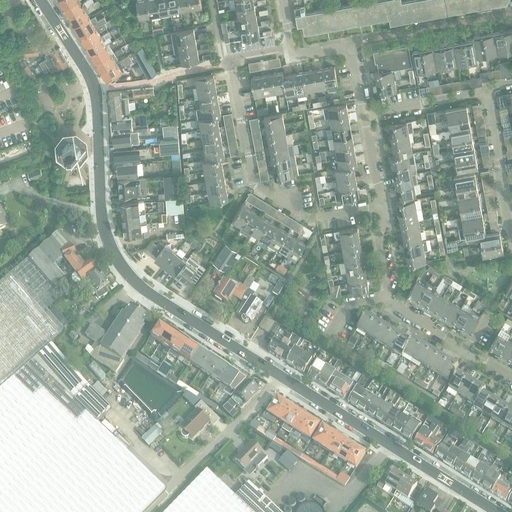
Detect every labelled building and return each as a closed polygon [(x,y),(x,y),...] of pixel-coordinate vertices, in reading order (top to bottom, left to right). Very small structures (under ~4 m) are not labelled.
[(58,0),(63,9),(78,0),(58,0)] [(78,0),(63,9),(69,17),(94,2),(92,0),(87,0),(81,4),(78,0)] [(100,0),(97,0),(94,2),(69,17),(74,26),(89,17),(86,13),(103,3),(100,0)] [(140,18),(150,16),(147,0),(140,0),(137,1),(140,18)] [(158,0),(147,0),(150,16),(161,14),(158,0)] [(168,0),(158,0),(161,14),(171,12),(168,0)] [(179,0),(168,0),(171,12),(181,10),(179,0)] [(189,0),(179,0),(181,10),(191,9),(189,0)] [(200,0),(189,0),(191,9),(202,7),(200,0)] [(235,0),(237,8),(254,5),(253,0),(235,0)] [(406,0),(401,1),(400,0),(371,0),(301,13),(299,7),(294,8),(296,17),(297,26),(302,25),(304,33),(389,18),(390,23),(506,2),(507,0),(406,0)] [(237,8),(238,19),(256,15),(254,5),(237,8)] [(234,30),(240,29),(258,26),(256,15),(238,19),(232,20),(234,30)] [(75,28),(80,37),(104,23),(106,21),(104,17),(97,21),(94,16),(75,28)] [(106,21),(104,23),(107,26),(114,22),(112,18),(106,21)] [(107,26),(104,23),(80,37),(85,45),(100,36),(98,33),(107,27),(107,26)] [(260,36),(258,26),(240,29),(242,40),(260,36)] [(171,33),(173,44),(196,39),(194,29),(176,32),(171,33)] [(511,29),(503,31),(507,51),(511,50),(511,29)] [(90,54),(106,45),(112,41),(110,37),(111,36),(109,31),(100,36),(85,45),(90,54)] [(503,31),(493,33),(497,53),(507,51),(503,31)] [(493,33),(483,35),(487,55),(497,53),(493,33)] [(473,41),(476,57),(487,55),(483,35),(472,37),(473,41)] [(175,55),(180,54),(198,50),(196,39),(173,44),(175,55)] [(118,44),(115,40),(112,41),(106,45),(90,54),(95,63),(111,54),(108,50),(118,44)] [(463,43),(467,63),(468,67),(478,65),(477,61),(476,57),(473,41),(463,43)] [(457,65),(467,63),(463,43),(453,44),(457,65)] [(453,44),(443,46),(446,66),(457,65),(453,44)] [(377,62),(379,71),(379,72),(392,70),(412,66),(408,45),(373,51),(375,63),(377,62)] [(443,46),(433,48),(437,68),(446,66),(443,46)] [(39,56),(37,47),(24,48),(25,57),(39,56)] [(51,70),(69,63),(60,48),(45,54),(47,58),(44,60),(51,70)] [(121,48),(111,54),(95,63),(100,71),(116,62),(113,58),(123,52),(121,48)] [(133,52),(132,53),(147,78),(156,73),(141,48),(135,51),(133,52)] [(433,48),(423,50),(426,70),(437,68),(433,48)] [(200,60),(198,50),(180,54),(182,64),(200,60)] [(416,72),(426,70),(423,50),(412,52),(416,72)] [(128,55),(116,62),(100,71),(105,79),(108,80),(124,70),(122,67),(132,61),(128,55)] [(24,61),(21,64),(24,68),(23,68),(28,75),(29,75),(33,80),(34,80),(36,79),(32,72),(27,65),(24,61)] [(509,61),(499,63),(500,69),(502,78),(511,76),(511,75),(511,74),(510,66),(509,61)] [(323,69),(327,87),(328,92),(338,90),(334,67),(323,69)] [(323,69),(313,71),(316,89),(327,87),(323,69)] [(374,72),(376,84),(394,80),(392,70),(379,72),(379,71),(374,72)] [(313,71),(303,73),(306,91),(316,89),(313,71)] [(282,72),(272,74),(275,92),(284,90),(285,90),(282,76),(283,76),(282,72)] [(303,73),(292,74),(296,92),(306,91),(303,73)] [(194,78),(197,88),(215,85),(213,74),(194,78)] [(272,74),(261,76),(265,94),(275,92),(272,74)] [(292,74),(283,76),(282,76),(285,90),(284,90),(285,94),(296,92),(292,74)] [(254,96),(265,94),(261,76),(251,78),(254,96)] [(396,90),(394,80),(376,84),(378,94),(396,90)] [(192,89),(194,99),(217,95),(215,85),(197,88),(192,89)] [(133,97),(153,94),(152,88),(133,90),(133,97)] [(123,112),(129,111),(127,96),(121,97),(121,91),(107,93),(110,116),(123,114),(123,112)] [(194,99),(196,109),(219,105),(217,95),(194,99)] [(324,118),(330,117),(348,114),(346,103),(328,107),(323,108),(324,118)] [(198,119),(199,120),(217,116),(221,116),(219,105),(196,109),(196,110),(197,119),(198,119)] [(446,109),(448,120),(468,117),(467,106),(446,109)] [(427,112),(429,122),(436,121),(435,111),(427,112)] [(264,117),(266,128),(284,124),(282,114),(264,117)] [(330,117),(332,128),(350,124),(348,114),(330,117)] [(219,126),(217,116),(199,120),(201,130),(219,126)] [(112,132),(148,128),(147,123),(132,125),(131,117),(110,120),(112,132)] [(448,120),(450,131),(470,127),(468,117),(448,120)] [(389,125),(391,136),(408,133),(414,132),(412,121),(389,125)] [(266,128),(268,138),(286,134),(284,124),(266,128)] [(332,128),(334,138),(352,135),(350,124),(332,128)] [(221,136),(219,126),(201,130),(203,140),(221,136)] [(450,131),(452,141),(472,137),(470,127),(450,131)] [(138,131),(112,134),(114,146),(139,143),(138,131)] [(391,136),(393,146),(410,143),(408,133),(391,136)] [(268,138),(270,148),(287,144),(286,134),(268,138)] [(334,138),(336,148),(353,145),(352,135),(334,138)] [(221,136),(203,140),(205,150),(223,147),(221,136)] [(452,141),(454,151),(474,147),(472,137),(452,141)] [(61,145),(61,146),(58,146),(57,148),(57,152),(59,153),(62,153),(62,154),(63,154),(67,157),(67,158),(69,158),(75,157),(76,157),(76,156),(80,152),(81,150),(80,144),(79,143),(74,139),(73,138),(73,139),(67,139),(65,140),(66,140),(62,145),(61,145)] [(160,141),(153,142),(154,152),(161,151),(161,152),(176,151),(179,151),(178,139),(160,140),(160,141)] [(253,141),(255,151),(264,149),(262,140),(253,141)] [(393,146),(394,156),(408,154),(412,154),(410,143),(393,146)] [(270,148),(272,158),(294,154),(292,144),(287,144),(270,148)] [(336,148),(337,158),(355,155),(353,145),(336,148)] [(131,150),(115,151),(115,163),(139,161),(139,154),(147,153),(147,152),(146,149),(146,147),(131,149),(131,150)] [(225,157),(223,147),(205,150),(207,160),(221,158),(225,157)] [(454,151),(456,161),(476,158),(474,147),(454,151)] [(391,157),(393,167),(410,164),(415,163),(413,153),(412,154),(408,154),(394,156),(391,157)] [(272,158),(273,168),(296,164),(294,154),(272,158)] [(337,158),(339,168),(339,169),(353,166),(353,167),(357,166),(355,155),(337,158)] [(202,161),(204,171),(223,168),(221,158),(207,160),(202,161)] [(478,168),(476,158),(456,161),(457,172),(478,168)] [(181,175),(180,159),(172,160),(173,176),(181,175)] [(118,177),(140,174),(143,174),(142,162),(116,165),(118,177)] [(298,175),(296,164),(273,168),(275,179),(298,175)] [(393,167),(395,178),(412,175),(410,164),(393,167)] [(31,180),(42,175),(39,166),(27,171),(31,180)] [(335,169),(337,180),(355,177),(353,167),(353,166),(339,169),(339,168),(335,169)] [(206,181),(225,178),(223,168),(204,171),(206,181)] [(454,176),(456,187),(476,183),(474,173),(454,176)] [(395,178),(396,187),(414,184),(412,175),(395,178)] [(337,180),(339,190),(357,187),(355,177),(337,180)] [(145,178),(119,179),(120,196),(146,194),(145,178)] [(225,178),(206,181),(208,192),(227,188),(225,178)] [(456,187),(458,197),(478,194),(476,183),(456,187)] [(416,195),(414,184),(396,187),(398,198),(416,195)] [(171,198),(183,197),(182,186),(170,187),(171,198)] [(359,198),(357,187),(339,190),(334,191),(336,202),(359,198)] [(229,199),(227,188),(208,192),(210,202),(229,199)] [(458,197),(460,208),(480,204),(478,194),(458,197)] [(183,197),(171,198),(166,199),(167,214),(184,213),(183,197)] [(397,202),(399,213),(417,210),(415,199),(397,202)] [(121,205),(122,216),(144,213),(143,202),(121,205)] [(233,219),(242,225),(252,210),(243,204),(233,219)] [(460,208),(462,218),(482,214),(480,204),(460,208)] [(0,229),(9,225),(0,209),(0,229)] [(239,231),(248,236),(261,215),(252,210),(242,225),(239,231)] [(399,213),(401,224),(418,220),(417,210),(399,213)] [(122,216),(123,227),(146,224),(144,213),(122,216)] [(457,219),(458,229),(484,225),(482,214),(462,218),(457,219)] [(256,243),(260,236),(269,221),(261,215),(248,236),(247,237),(256,243)] [(401,224),(402,234),(420,231),(418,220),(401,224)] [(260,236),(269,242),(279,227),(269,221),(260,236)] [(146,228),(146,224),(123,227),(124,237),(135,236),(135,238),(147,237),(150,234),(149,230),(146,228)] [(465,239),(480,236),(485,235),(485,234),(484,225),(458,229),(460,240),(465,239)] [(288,232),(279,227),(269,242),(278,248),(288,232)] [(339,231),(341,242),(359,239),(357,228),(339,231)] [(402,234),(404,244),(422,241),(420,231),(402,234)] [(60,232),(28,259),(53,287),(63,278),(54,267),(63,259),(59,253),(62,251),(70,244),(60,232)] [(297,238),(288,232),(278,248),(287,254),(297,238)] [(480,236),(481,246),(501,242),(499,232),(485,234),(485,235),(480,236)] [(189,245),(193,248),(198,241),(194,238),(189,245)] [(305,243),(297,238),(287,254),(295,258),(305,243)] [(341,242),(343,252),(361,249),(359,239),(341,242)] [(406,254),(424,251),(427,250),(426,240),(422,241),(404,244),(406,254)] [(198,241),(194,246),(199,250),(203,245),(198,241)] [(155,257),(166,266),(176,252),(166,244),(164,246),(159,242),(156,245),(153,242),(148,248),(157,255),(155,257)] [(503,253),(501,242),(481,246),(483,256),(503,253)] [(224,271),(237,251),(225,244),(213,264),(224,271)] [(62,251),(59,253),(63,259),(75,274),(74,274),(73,275),(72,277),(72,278),(72,280),(72,281),(73,282),(74,283),(75,284),(76,284),(78,284),(79,284),(80,283),(81,283),(88,292),(94,288),(97,293),(96,296),(98,299),(102,299),(109,294),(105,288),(109,285),(97,269),(91,262),(85,266),(80,259),(77,261),(72,254),(76,253),(73,246),(62,251)] [(343,252),(345,263),(363,259),(361,249),(343,252)] [(426,262),(424,251),(406,254),(408,265),(426,262)] [(186,260),(176,252),(166,266),(176,273),(186,260)] [(187,282),(190,278),(195,282),(205,268),(189,256),(186,260),(176,273),(187,282)] [(0,387),(12,377),(62,333),(63,329),(59,324),(48,311),(47,310),(61,297),(53,287),(28,259),(28,260),(0,283),(0,387)] [(341,274),(347,273),(365,269),(363,259),(345,263),(339,264),(341,274)] [(347,273),(349,283),(367,280),(365,269),(347,273)] [(249,276),(242,286),(248,290),(255,280),(249,276)] [(271,276),(268,281),(275,285),(278,280),(271,276)] [(286,283),(280,279),(271,293),(277,297),(286,283)] [(369,291),(367,280),(349,283),(350,294),(369,291)] [(232,295),(241,301),(248,290),(242,286),(239,284),(238,285),(233,281),(230,285),(224,281),(214,296),(216,297),(215,298),(221,301),(222,300),(227,304),(232,295)] [(405,297),(414,303),(424,287),(415,282),(405,297)] [(423,308),(433,293),(437,287),(434,285),(432,286),(427,283),(424,287),(414,303),(423,308)] [(248,290),(241,301),(247,304),(240,316),(251,323),(262,305),(251,298),(254,294),(248,290)] [(423,308),(432,314),(442,298),(433,293),(423,308)] [(432,314),(441,319),(451,304),(442,298),(432,314)] [(441,319),(450,325),(460,309),(451,304),(441,319)] [(91,325),(85,335),(87,336),(86,337),(95,343),(91,349),(88,346),(85,351),(91,358),(115,374),(123,362),(121,361),(143,326),(141,325),(147,317),(131,306),(125,314),(123,312),(108,336),(91,325)] [(450,325),(459,330),(469,315),(460,309),(450,325)] [(356,330),(365,336),(375,320),(366,315),(356,330)] [(477,321),(469,315),(459,330),(468,336),(477,321)] [(69,316),(59,324),(63,329),(73,320),(69,316)] [(258,327),(263,330),(270,320),(265,317),(258,327)] [(263,330),(268,333),(274,323),(270,320),(263,330)] [(372,345),(374,341),(384,326),(375,320),(365,336),(363,340),(372,345)] [(280,327),(274,323),(268,333),(274,337),(280,327)] [(155,341),(160,344),(169,330),(169,329),(165,326),(164,327),(160,324),(148,342),(153,345),(155,341)] [(374,341),(383,347),(393,331),(384,326),(374,341)] [(163,353),(167,355),(179,337),(176,334),(175,334),(175,333),(172,330),(171,331),(169,330),(160,344),(166,348),(163,353)] [(487,350),(496,356),(506,340),(509,335),(499,330),(496,334),(487,350)] [(383,347),(392,352),(402,337),(393,331),(383,347)] [(73,332),(68,337),(73,342),(78,337),(73,332)] [(267,352),(275,357),(282,347),(284,348),(287,343),(276,336),(267,352)] [(176,355),(180,357),(189,343),(179,337),(167,355),(172,359),(175,354),(176,355)] [(286,363),(294,349),(296,346),(300,339),(296,337),(291,346),(287,343),(284,348),(282,347),(275,357),(286,363)] [(401,358),(403,354),(410,342),(402,337),(392,352),(401,358)] [(403,354),(411,359),(421,344),(412,339),(410,342),(403,354)] [(496,356),(505,361),(511,349),(511,343),(506,340),(496,356)] [(186,368),(189,364),(200,349),(196,346),(195,347),(189,343),(180,357),(185,361),(183,366),(186,368)] [(52,344),(36,358),(75,401),(82,408),(97,423),(111,409),(103,401),(91,390),(90,388),(75,370),(52,344)] [(411,359),(421,365),(430,350),(421,344),(411,359)] [(286,363),(295,369),(307,350),(303,347),(300,353),(294,349),(286,363)] [(189,364),(199,370),(209,356),(203,352),(203,351),(200,349),(189,364)] [(307,350),(295,369),(303,374),(315,355),(307,350)] [(421,365),(429,370),(439,355),(430,350),(421,365)] [(307,377),(316,383),(326,368),(320,364),(325,356),(321,353),(307,377)] [(135,357),(146,364),(148,361),(137,354),(135,357)] [(429,370),(438,376),(448,360),(439,355),(429,370)] [(199,370),(209,377),(219,363),(215,360),(215,359),(211,356),(210,357),(209,356),(199,370)] [(0,511),(141,511),(164,489),(127,452),(97,423),(82,408),(75,401),(36,358),(0,389),(0,511)] [(457,366),(448,360),(438,376),(447,381),(457,366)] [(146,364),(156,371),(158,367),(148,361),(146,364)] [(316,383),(326,389),(334,374),(338,369),(342,371),(344,366),(337,362),(331,371),(326,368),(316,383)] [(94,363),(89,367),(101,381),(106,376),(94,363)] [(209,377),(219,384),(229,369),(226,368),(227,366),(223,364),(222,365),(219,363),(209,377)] [(156,371),(166,378),(168,374),(158,367),(156,371)] [(235,373),(229,369),(219,384),(217,388),(230,397),(241,385),(246,380),(238,375),(239,374),(235,372),(235,373)] [(448,388),(457,394),(466,378),(457,372),(448,388)] [(360,376),(355,373),(351,380),(356,383),(360,376)] [(166,378),(176,385),(178,381),(168,374),(166,378)] [(326,389),(335,394),(344,380),(334,374),(326,389)] [(457,394),(466,399),(475,384),(466,378),(457,394)] [(352,386),(344,380),(335,394),(343,400),(352,386)] [(176,385),(185,391),(188,387),(178,381),(176,385)] [(248,382),(236,395),(228,403),(233,407),(235,404),(241,409),(258,391),(256,390),(255,387),(251,384),(249,383),(248,382)] [(466,399),(474,405),(475,405),(482,393),(485,389),(475,384),(466,399)] [(185,391),(186,391),(190,394),(195,398),(198,394),(188,387),(185,391)] [(347,402),(357,408),(365,394),(356,388),(347,402)] [(357,408),(366,414),(374,400),(370,397),(371,395),(367,392),(365,394),(357,408)] [(472,408),(481,414),(491,398),(482,393),(475,405),(474,405),(472,408)] [(195,398),(205,404),(208,400),(198,394),(195,398)] [(273,424),(276,419),(286,403),(277,398),(266,416),(266,417),(266,418),(266,419),(273,424)] [(481,414),(490,419),(500,404),(491,398),(481,414)] [(218,407),(208,400),(205,404),(216,411),(218,407)] [(366,414),(374,419),(383,405),(374,400),(366,414)] [(196,411),(180,428),(183,431),(181,433),(181,435),(182,437),(186,438),(189,436),(192,439),(208,422),(202,416),(209,409),(201,402),(194,409),(196,411)] [(276,419),(285,424),(294,409),(286,403),(276,419)] [(229,414),(233,410),(227,404),(223,408),(229,414)] [(383,425),(392,430),(401,416),(395,413),(399,406),(396,404),(392,411),(383,425)] [(490,419),(499,425),(509,409),(500,404),(490,419)] [(374,419),(383,425),(392,411),(383,405),(374,419)] [(290,434),(291,433),(303,414),(294,409),(285,424),(282,428),(290,434)] [(499,425),(508,430),(511,423),(511,411),(509,409),(499,425)] [(392,430),(401,436),(410,422),(406,419),(409,415),(404,412),(401,416),(392,430)] [(299,438),(301,434),(311,419),(303,414),(291,433),(299,438)] [(161,418),(157,423),(164,430),(169,426),(163,420),(161,418)] [(423,450),(437,427),(439,423),(430,418),(427,422),(432,424),(428,430),(424,427),(413,444),(423,450)] [(319,425),(311,419),(301,434),(306,437),(303,441),(307,444),(319,425)] [(412,419),(410,422),(401,436),(410,442),(421,425),(412,419)] [(467,426),(472,429),(474,425),(475,425),(477,421),(470,419),(467,426)] [(313,442),(322,447),(331,432),(322,426),(313,442)] [(437,427),(423,450),(432,455),(441,442),(434,438),(440,429),(437,427)] [(147,448),(160,435),(153,428),(140,441),(147,448)] [(256,432),(265,437),(267,433),(258,428),(256,432)] [(484,436),(490,440),(492,436),(495,432),(489,428),(484,436)] [(273,442),(275,438),(277,435),(269,430),(267,433),(265,437),(273,442)] [(322,447),(330,453),(340,437),(331,432),(322,447)] [(334,455),(338,458),(348,443),(340,437),(330,453),(328,456),(332,459),(334,455)] [(273,442),(281,447),(284,443),(275,438),(273,442)] [(251,442),(234,459),(251,476),(267,459),(262,454),(262,453),(251,442)] [(452,468),(461,474),(470,460),(465,457),(472,445),(468,442),(464,450),(452,468)] [(281,447),(290,452),(292,449),(284,443),(281,447)] [(338,458),(347,463),(356,448),(348,443),(338,458)] [(434,457),(443,463),(452,449),(442,443),(434,457)] [(457,452),(452,449),(443,463),(452,468),(464,450),(460,447),(457,452)] [(365,453),(356,448),(347,463),(355,469),(365,453)] [(290,452),(300,459),(303,455),(292,449),(290,452)] [(305,454),(314,460),(317,455),(308,450),(305,454)] [(288,470),(297,461),(287,452),(278,461),(288,470)] [(471,479),(479,466),(485,458),(485,457),(481,454),(475,463),(470,460),(461,474),(471,479)] [(300,459),(306,462),(310,465),(313,461),(303,455),(300,459)] [(310,465),(319,470),(321,466),(313,461),(310,465)] [(319,470),(327,475),(330,471),(321,466),(319,470)] [(489,471),(479,466),(471,479),(470,480),(480,486),(489,471)] [(480,486),(489,492),(498,477),(493,474),(496,469),(492,466),(489,471),(480,486)] [(250,511),(235,497),(207,470),(176,502),(165,511),(250,511)] [(327,475),(336,480),(338,477),(330,471),(327,475)] [(376,487),(393,498),(406,478),(395,471),(392,476),(385,472),(376,487)] [(345,481),(338,477),(336,480),(343,485),(345,481)] [(500,477),(497,483),(491,493),(505,502),(511,491),(511,488),(511,486),(504,481),(505,480),(500,477)] [(416,485),(406,478),(393,498),(410,508),(420,494),(413,490),(416,485)] [(248,483),(235,497),(250,511),(279,511),(262,494),(261,495),(248,483)] [(419,495),(413,504),(417,507),(426,492),(423,489),(419,495)] [(322,511),(299,491),(288,503),(292,507),(289,511),(322,511)] [(432,507),(437,499),(433,496),(432,494),(428,491),(426,492),(417,507),(416,507),(421,510),(420,511),(431,511),(434,508),(432,507)] [(379,503),(377,507),(384,511),(387,508),(379,503)]
